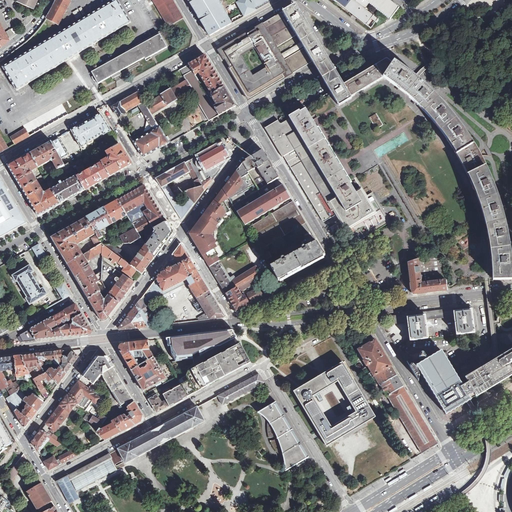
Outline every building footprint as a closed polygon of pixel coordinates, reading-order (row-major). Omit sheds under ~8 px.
[(117,0),(115,0),(3,67),(17,91),(131,22),(117,0)] [(15,0),(15,1),(31,8),(34,0),(15,0)] [(71,1),(67,0),(56,0),(54,5),(51,11),(46,19),(58,25),(71,1)] [(152,0),(169,26),(183,18),(172,0),(152,0)] [(217,0),(188,0),(210,36),(232,24),(217,0)] [(240,0),(236,3),(244,17),(274,0),(240,0)] [(333,0),(371,29),(378,20),(364,9),(351,0),(333,0)] [(351,0),(364,9),(369,4),(390,20),(399,8),(388,0),(351,0)] [(312,62),(325,54),(317,41),(303,17),(296,5),(283,13),(284,14),(312,61),(312,62)] [(248,99),(289,75),(292,73),(305,65),(312,61),(284,14),(282,15),(281,14),(275,18),(265,24),(258,28),(258,29),(256,30),(256,29),(220,51),(248,99)] [(15,26),(10,30),(14,34),(18,31),(15,26)] [(160,34),(92,72),(98,84),(145,58),(146,59),(167,47),(160,34)] [(331,93),(344,85),(342,82),(338,76),(331,64),(325,54),(312,62),(318,71),(325,84),(329,90),(331,93)] [(206,55),(189,65),(195,76),(199,73),(200,76),(213,68),(210,63),(206,55)] [(344,85),(351,97),(373,84),(383,78),(393,63),(387,59),(344,85)] [(394,62),(393,63),(383,78),(390,82),(395,86),(409,97),(412,100),(417,105),(424,112),(438,100),(427,89),(421,84),(417,80),(407,72),(394,62)] [(162,95),(146,105),(152,115),(153,114),(155,112),(156,112),(161,109),(164,107),(167,105),(168,106),(172,104),(171,103),(173,102),(173,103),(177,100),(180,98),(180,97),(183,95),(183,96),(190,92),(192,93),(192,92),(194,96),(196,98),(195,98),(199,105),(200,105),(201,108),(205,114),(207,117),(209,121),(219,115),(214,107),(211,102),(208,97),(205,92),(203,89),(200,83),(197,79),(195,76),(189,65),(180,70),(184,76),(185,76),(185,78),(186,78),(187,80),(186,80),(187,80),(171,90),(171,89),(167,92),(165,93),(161,95),(162,95)] [(213,68),(200,76),(205,84),(218,76),(213,68)] [(218,76),(205,84),(207,87),(209,90),(205,92),(208,97),(225,87),(220,79),(218,76)] [(351,97),(344,85),(331,93),(331,94),(338,105),(347,99),(351,97)] [(225,87),(208,97),(211,102),(212,101),(213,100),(216,105),(215,106),(214,107),(219,115),(236,106),(230,96),(225,87)] [(154,131),(160,127),(152,115),(146,105),(138,93),(112,107),(118,117),(125,113),(125,112),(138,105),(154,131)] [(451,146),(457,155),(473,145),(468,138),(462,129),(456,121),(450,114),(445,107),(441,103),(438,100),(424,112),(432,121),(439,129),(445,137),(451,146)] [(60,109),(31,126),(35,133),(64,117),(60,109)] [(361,190),(356,193),(346,178),(342,171),(312,121),(306,111),(305,110),(291,118),(336,194),(328,199),(336,213),(339,219),(343,225),(346,231),(351,228),(376,213),(368,201),(366,199),(361,190)] [(104,135),(111,131),(101,114),(94,118),(79,127),(78,126),(71,130),(81,148),(88,144),(87,142),(103,134),(104,135)] [(336,194),(291,118),(288,120),(282,123),(281,123),(280,123),(278,120),(278,121),(265,129),(282,157),(284,156),(286,160),(312,204),(323,221),(336,213),(328,199),(336,194)] [(154,131),(134,142),(138,148),(143,158),(169,143),(160,127),(154,131)] [(26,129),(11,137),(15,144),(30,136),(26,129)] [(0,151),(0,153),(8,148),(0,134),(0,151)] [(57,151),(62,160),(69,156),(59,137),(52,141),(56,149),(57,151)] [(56,149),(52,141),(30,153),(39,168),(50,161),(53,162),(57,170),(63,166),(65,165),(62,160),(57,151),(54,153),(52,151),(56,149)] [(220,169),(226,161),(226,160),(229,158),(229,157),(228,155),(229,155),(224,145),(223,146),(222,144),(221,143),(218,145),(197,156),(199,159),(198,159),(199,161),(198,161),(198,162),(197,163),(197,164),(197,165),(198,166),(199,167),(200,168),(202,168),(203,167),(204,169),(204,168),(205,171),(217,165),(220,169)] [(131,164),(120,145),(114,148),(107,152),(109,156),(111,157),(111,160),(107,159),(101,163),(101,164),(110,176),(131,164)] [(486,225),(504,221),(501,209),(497,198),(493,187),(489,177),(484,167),(485,166),(483,161),(480,155),(477,150),(474,145),(473,145),(457,155),(462,163),(466,172),(472,185),(476,193),(478,200),(482,211),(484,218),(486,225)] [(267,185),(271,182),(279,178),(270,163),(262,150),(260,149),(259,148),(256,148),(254,149),(250,153),(245,160),(246,161),(243,164),(248,172),(256,168),(257,170),(258,169),(262,177),(267,185)] [(39,168),(30,153),(23,157),(8,165),(17,180),(23,190),(37,181),(32,171),(39,168)] [(203,187),(204,190),(212,180),(211,178),(213,177),(216,174),(216,175),(220,169),(217,165),(205,171),(204,168),(204,169),(203,167),(202,168),(200,168),(199,167),(198,166),(197,165),(197,164),(197,163),(198,162),(198,161),(199,161),(198,159),(199,159),(197,156),(188,161),(198,178),(201,183),(203,187)] [(166,194),(168,198),(173,207),(181,220),(182,220),(192,207),(195,203),(204,190),(203,187),(201,183),(198,178),(188,161),(187,162),(188,162),(186,163),(186,162),(185,163),(171,170),(171,171),(170,172),(170,171),(165,174),(157,179),(156,179),(161,188),(166,195),(166,194)] [(60,204),(85,190),(78,177),(76,174),(74,170),(70,162),(65,165),(63,166),(67,174),(69,172),(73,178),(56,187),(53,182),(54,181),(50,174),(44,177),(47,182),(52,190),(60,204)] [(110,176),(101,164),(78,177),(85,190),(110,176)] [(259,190),(248,172),(243,164),(223,190),(228,198),(233,206),(239,203),(257,191),(259,190)] [(74,170),(76,174),(85,169),(82,166),(74,170)] [(0,237),(14,229),(15,230),(27,223),(20,212),(17,206),(15,203),(15,204),(3,183),(0,177),(0,237)] [(37,181),(23,190),(38,216),(60,204),(52,190),(46,193),(43,193),(37,181)] [(233,206),(245,225),(291,198),(288,192),(283,184),(275,189),(274,187),(276,186),(274,183),(272,184),(271,182),(267,185),(259,190),(257,191),(261,198),(243,209),(239,203),(233,206)] [(126,213),(127,215),(132,222),(136,229),(138,232),(141,230),(151,225),(153,229),(154,228),(166,221),(154,201),(144,186),(131,193),(118,200),(126,213)] [(221,260),(218,255),(219,254),(214,248),(217,246),(216,243),(217,242),(213,235),(217,227),(216,226),(219,223),(217,222),(226,212),(233,206),(228,198),(223,190),(218,196),(215,200),(207,211),(194,229),(190,234),(203,255),(203,256),(210,267),(218,262),(221,260)] [(105,208),(113,223),(127,215),(126,213),(118,200),(105,208)] [(250,227),(267,259),(272,256),(268,250),(269,249),(267,246),(306,223),(299,211),(293,201),(287,204),(250,227)] [(87,218),(99,239),(103,236),(100,230),(113,223),(105,208),(87,218)] [(97,247),(102,244),(99,239),(87,218),(51,238),(64,259),(67,264),(83,255),(77,245),(94,235),(95,237),(92,239),(97,247)] [(166,221),(154,228),(156,232),(153,236),(151,235),(145,244),(154,258),(169,237),(171,234),(171,229),(168,225),(166,221)] [(492,273),(493,279),(493,278),(511,278),(511,268),(510,258),(508,246),(507,235),(504,221),(486,225),(488,237),(491,253),(492,266),(492,273)] [(142,243),(144,242),(140,236),(138,232),(136,229),(121,237),(125,244),(134,243),(134,242),(139,239),(142,243)] [(122,244),(125,244),(121,237),(117,230),(115,231),(122,244)] [(325,256),(317,241),(306,247),(305,246),(304,246),(303,246),(303,247),(302,248),(303,249),(285,259),(285,258),(284,258),(283,258),(282,258),(281,259),(282,260),(271,266),(279,281),(302,268),(325,256)] [(154,258),(145,244),(144,242),(142,243),(138,243),(144,248),(130,266),(136,270),(141,274),(154,258)] [(32,248),(39,260),(47,256),(40,244),(32,248)] [(88,299),(101,292),(96,284),(101,280),(102,271),(95,275),(87,262),(89,261),(89,260),(103,252),(103,245),(102,244),(97,247),(83,255),(67,264),(88,299)] [(104,245),(127,263),(130,260),(128,258),(130,256),(119,248),(118,249),(115,247),(115,244),(104,245)] [(125,268),(128,264),(127,263),(104,245),(103,245),(103,252),(103,255),(109,259),(110,257),(113,260),(111,262),(114,264),(116,262),(119,264),(119,263),(125,267),(125,268)] [(202,306),(206,313),(198,318),(199,321),(210,319),(223,318),(224,317),(212,297),(208,291),(197,272),(195,269),(187,257),(181,246),(174,255),(163,270),(156,279),(143,296),(154,291),(156,295),(163,291),(186,279),(188,282),(187,283),(197,298),(202,306)] [(460,252),(456,246),(449,250),(453,256),(460,252)] [(425,293),(448,290),(446,279),(421,282),(418,258),(407,262),(408,270),(410,283),(409,283),(410,292),(413,294),(419,294),(425,293)] [(218,262),(210,267),(215,276),(222,287),(226,294),(237,288),(252,278),(253,280),(254,279),(255,278),(254,277),(259,274),(256,269),(234,282),(231,284),(218,262)] [(131,277),(136,270),(130,266),(128,264),(125,268),(125,267),(122,271),(131,277)] [(26,298),(30,305),(48,294),(44,287),(41,289),(31,273),(34,271),(30,265),(13,275),(17,282),(18,281),(27,297),(26,298)] [(121,273),(116,270),(114,274),(121,278),(123,275),(121,273)] [(116,286),(127,293),(135,282),(123,275),(121,278),(116,286)] [(255,283),(253,280),(252,278),(237,288),(226,294),(230,300),(236,310),(245,306),(262,296),(256,285),(254,287),(256,290),(245,296),(244,295),(242,296),(241,295),(243,294),(242,293),(241,294),(240,292),(255,283)] [(143,296),(141,300),(149,316),(150,315),(156,326),(166,325),(166,322),(157,323),(146,303),(185,284),(200,309),(202,306),(197,298),(187,283),(188,282),(186,279),(163,291),(156,295),(154,291),(143,296)] [(56,288),(63,300),(71,296),(63,284),(56,288)] [(120,303),(127,293),(116,286),(109,295),(120,303)] [(120,303),(109,295),(106,300),(104,300),(101,294),(107,291),(106,289),(101,292),(88,299),(101,321),(102,321),(104,321),(106,320),(108,319),(109,317),(120,303)] [(146,327),(156,326),(150,315),(149,316),(141,300),(139,302),(135,307),(146,327)] [(59,329),(64,326),(63,325),(73,319),(82,314),(76,304),(52,317),(57,326),(59,328),(59,329)] [(454,311),(471,309),(471,306),(459,308),(416,313),(392,316),(393,324),(408,322),(407,317),(425,315),(426,320),(437,318),(454,316),(454,311)] [(142,327),(146,327),(135,307),(131,312),(127,318),(136,328),(142,327)] [(471,309),(454,311),(454,316),(457,335),(474,333),(471,309)] [(59,329),(63,337),(91,334),(92,331),(89,326),(82,314),(73,319),(74,323),(73,325),(65,326),(64,326),(59,329)] [(425,315),(407,317),(408,322),(410,341),(428,339),(426,320),(425,315)] [(30,329),(36,340),(44,339),(63,337),(59,329),(59,328),(53,331),(52,329),(57,326),(52,317),(49,319),(30,329)] [(119,330),(136,328),(127,318),(118,329),(119,330)] [(24,342),(36,340),(30,329),(20,335),(24,342)] [(190,338),(190,336),(167,338),(167,340),(167,339),(170,339),(172,356),(176,361),(193,359),(193,355),(200,352),(201,357),(237,337),(233,330),(197,335),(198,337),(190,338)] [(146,362),(154,357),(150,350),(149,340),(124,343),(120,345),(119,348),(120,352),(131,371),(141,365),(140,363),(141,362),(140,361),(139,361),(138,361),(138,360),(136,361),(135,358),(142,358),(143,359),(144,359),(146,362)] [(367,366),(368,365),(374,376),(391,366),(376,340),(367,345),(358,350),(365,360),(364,361),(365,363),(367,366)] [(181,384),(188,397),(251,363),(248,358),(241,344),(222,354),(221,352),(217,353),(214,354),(211,356),(207,359),(208,361),(200,366),(199,367),(195,365),(188,369),(187,376),(178,380),(181,384)] [(511,349),(501,356),(481,367),(493,386),(508,377),(511,374),(511,349)] [(61,366),(66,374),(71,368),(79,357),(69,350),(67,350),(67,351),(67,352),(66,353),(64,351),(56,352),(61,366)] [(476,396),(493,386),(481,367),(459,381),(441,351),(416,366),(433,394),(437,400),(446,415),(469,401),(471,400),(471,399),(474,397),(476,396)] [(61,366),(56,352),(44,353),(45,361),(52,360),(53,361),(54,363),(55,364),(57,364),(58,366),(59,366),(61,366)] [(37,354),(44,374),(47,372),(48,371),(43,361),(45,361),(44,353),(37,354)] [(23,356),(32,377),(34,380),(41,376),(44,374),(37,354),(23,356)] [(7,387),(13,384),(12,380),(8,382),(1,371),(16,369),(15,356),(0,358),(0,386),(2,390),(7,387)] [(15,356),(16,369),(17,376),(24,375),(26,379),(27,380),(29,380),(28,378),(32,377),(23,356),(15,356)] [(93,384),(94,385),(99,378),(98,377),(100,375),(102,375),(112,392),(113,391),(124,385),(124,384),(123,385),(122,384),(121,383),(122,382),(107,356),(98,356),(91,365),(92,366),(92,367),(91,368),(89,367),(83,376),(93,384)] [(144,392),(167,379),(154,357),(146,362),(141,365),(131,371),(144,392)] [(344,361),(342,362),(359,389),(361,388),(344,361)] [(342,362),(328,370),(323,373),(299,387),(293,391),(300,404),(318,434),(325,445),(326,446),(375,417),(360,392),(359,389),(342,362)] [(47,372),(58,385),(66,374),(61,366),(58,370),(56,369),(56,370),(52,368),(50,368),(48,371),(47,372)] [(391,366),(374,376),(380,385),(397,375),(394,371),(391,366)] [(44,374),(41,376),(43,380),(45,383),(52,392),(58,385),(47,372),(44,374)] [(259,374),(218,396),(220,401),(223,405),(264,383),(259,374)] [(397,375),(380,385),(383,390),(387,396),(404,387),(400,381),(397,375)] [(41,382),(43,380),(41,376),(34,380),(46,400),(48,398),(43,390),(45,389),(41,382)] [(66,398),(76,405),(78,403),(85,408),(91,400),(96,404),(100,398),(94,394),(95,393),(79,381),(75,386),(66,398)] [(11,395),(21,390),(16,382),(13,384),(7,387),(11,395)] [(163,394),(169,406),(188,397),(181,384),(173,388),(173,389),(171,391),(170,390),(163,394)] [(134,402),(124,385),(113,391),(122,405),(127,402),(129,405),(134,402)] [(422,454),(438,444),(436,440),(421,415),(404,387),(387,396),(401,419),(405,426),(422,454)] [(23,401),(26,398),(21,390),(11,395),(7,398),(15,412),(17,410),(23,401)] [(27,405),(37,412),(45,402),(30,392),(26,398),(23,401),(27,405)] [(157,413),(168,407),(165,401),(162,403),(156,393),(154,394),(148,398),(157,413)] [(50,430),(54,433),(55,431),(76,405),(66,398),(45,426),(50,430)] [(142,416),(134,402),(129,405),(128,407),(130,410),(128,411),(130,416),(128,418),(134,425),(141,421),(142,416)] [(310,458),(276,402),(260,411),(269,417),(274,423),(279,430),(282,438),(285,445),(287,454),(289,461),(290,469),(310,458)] [(27,405),(21,413),(31,421),(37,412),(27,405)] [(121,448),(129,462),(165,442),(208,420),(201,406),(158,428),(121,448)] [(24,428),(25,428),(31,421),(21,413),(17,410),(15,412),(16,414),(16,413),(17,415),(24,428)] [(98,419),(103,423),(105,421),(107,417),(102,414),(98,419)] [(121,432),(134,425),(128,418),(126,416),(124,415),(122,417),(121,416),(118,418),(112,422),(113,424),(121,432)] [(88,420),(100,428),(103,423),(98,419),(94,416),(93,417),(91,416),(88,420)] [(0,454),(4,450),(7,449),(6,447),(12,443),(0,421),(0,454)] [(105,440),(121,432),(113,424),(102,430),(100,428),(97,432),(105,440)] [(57,446),(62,444),(47,433),(42,430),(38,434),(33,442),(38,450),(48,437),(51,440),(50,441),(57,446)] [(44,462),(49,470),(77,455),(71,451),(59,458),(59,459),(56,461),(54,457),(44,462)] [(116,466),(112,458),(110,453),(83,467),(68,476),(56,482),(57,483),(58,483),(69,504),(80,499),(79,497),(77,494),(76,492),(87,486),(97,481),(110,474),(118,469),(116,466)] [(12,469),(17,472),(21,467),(27,460),(24,454),(12,469)] [(28,492),(38,509),(52,501),(41,483),(28,492)] [(0,511),(12,511),(5,506),(9,502),(2,497),(1,497),(0,498),(0,511)]
